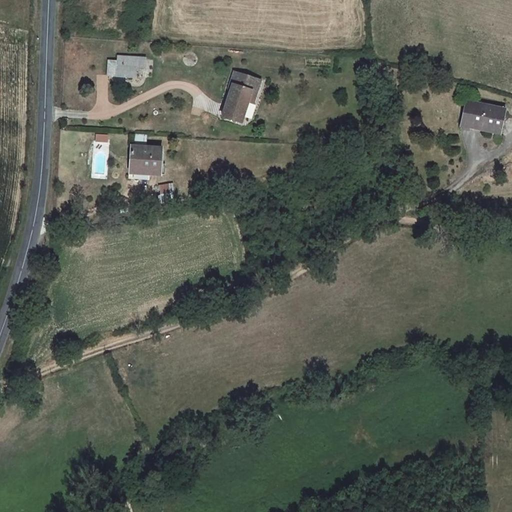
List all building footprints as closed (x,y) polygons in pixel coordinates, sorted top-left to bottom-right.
[(152,54),(152,47),(125,46),(125,50),(118,50),(116,63),(145,65),(145,53),(152,54)] [(234,65),(212,54),(207,65),(210,67),(196,94),(213,103),(234,65)] [(235,70),(220,117),(244,125),(260,78),(235,70)] [(504,121),(509,95),(482,90),(478,117),(504,121)] [(165,155),(167,129),(139,127),(139,141),(143,142),(142,153),(165,155)]
